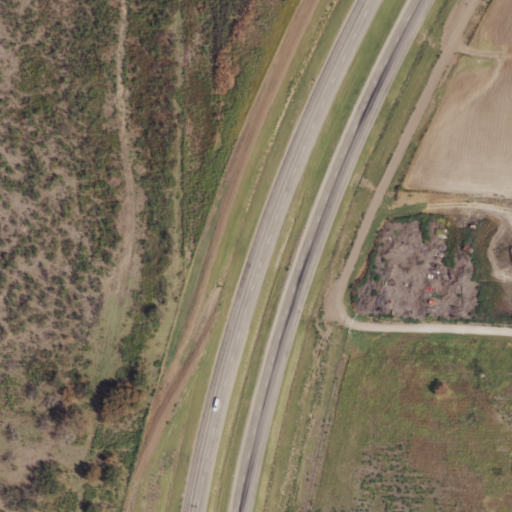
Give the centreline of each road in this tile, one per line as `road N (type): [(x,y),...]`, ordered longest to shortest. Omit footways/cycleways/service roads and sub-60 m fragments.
road 1 (trunk): [(244,511),(326,229),(432,0)]
road 2 (trunk): [(382,0),(312,131),(236,355),(201,511)]
road 3 (track): [(107,0),(108,223),(63,381),(63,511)]
